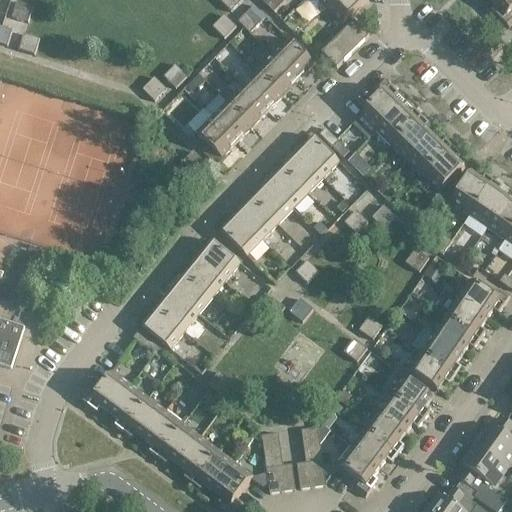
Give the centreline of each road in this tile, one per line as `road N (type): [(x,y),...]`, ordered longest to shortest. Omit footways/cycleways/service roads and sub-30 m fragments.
road 1 (residential): [(48,494),(40,442),(46,420),(57,394),(122,319)]
road 2 (residential): [(511,349),(393,511)]
road 3 (residential): [(404,31),(511,133)]
